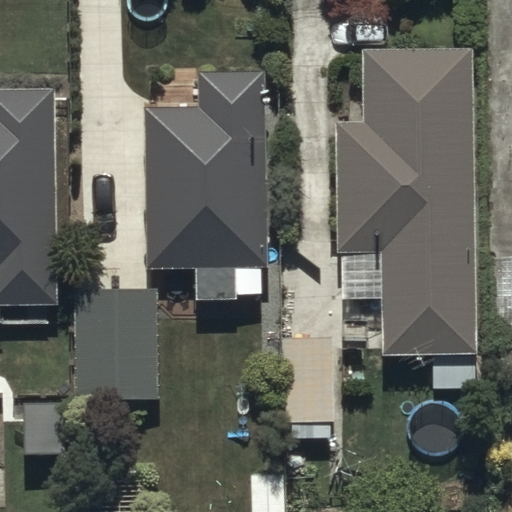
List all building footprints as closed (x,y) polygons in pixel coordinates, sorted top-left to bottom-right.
[(477,386),(474,51),(363,52),(364,124),(336,125),(338,250),(346,250),(347,296),(385,295),(385,356),(432,355),(433,387),(477,386)] [(270,266),(267,72),(199,73),(199,106),(147,106),(149,268),(196,267),(196,296),(262,295),(262,266),(270,266)] [(55,308),(54,90),(0,90),(0,325),(2,326),(2,308),(55,308)] [(511,379),(511,259),(493,260),(494,380),(511,379)] [(162,290),(74,291),(74,398),(162,399),(162,290)] [(331,337),(284,338),(286,438),(331,437),(330,421),(333,421),(331,337)] [(70,402),(18,402),(18,454),(70,454),(70,402)] [(285,511),(285,472),(250,472),(250,511),(285,511)]
